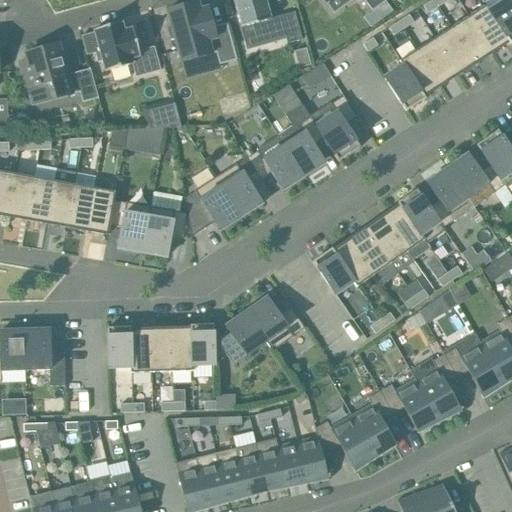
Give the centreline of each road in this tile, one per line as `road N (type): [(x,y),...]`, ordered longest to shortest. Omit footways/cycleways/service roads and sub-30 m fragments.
road 1 (residential): [(136,289),(190,288),(511,80)]
road 2 (residential): [(413,477),(274,511)]
road 3 (residential): [(0,258),(136,289)]
road 4 (residential): [(0,313),(92,304),(136,289)]
road 5 (residential): [(153,0),(46,31),(30,10)]
